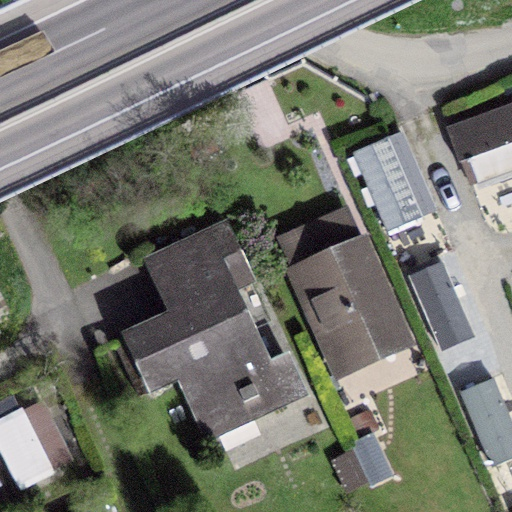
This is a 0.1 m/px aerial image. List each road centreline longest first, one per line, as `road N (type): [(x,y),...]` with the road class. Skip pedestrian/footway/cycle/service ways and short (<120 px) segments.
road 1 (motorway): [(0,145),(308,0)]
road 2 (residential): [(278,0),(380,61),(511,48)]
road 3 (motorway): [(161,0),(0,76)]
